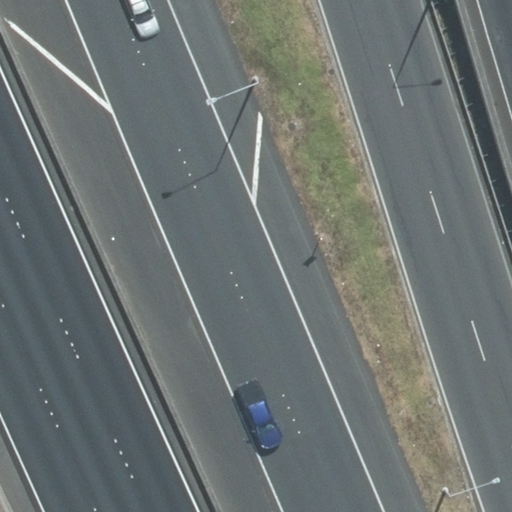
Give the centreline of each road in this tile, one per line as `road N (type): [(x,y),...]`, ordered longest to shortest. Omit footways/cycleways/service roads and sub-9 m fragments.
road 1 (motorway): [(122,0),(334,511)]
road 2 (motorway): [(368,0),(511,453)]
road 3 (motorway): [(152,511),(0,164)]
